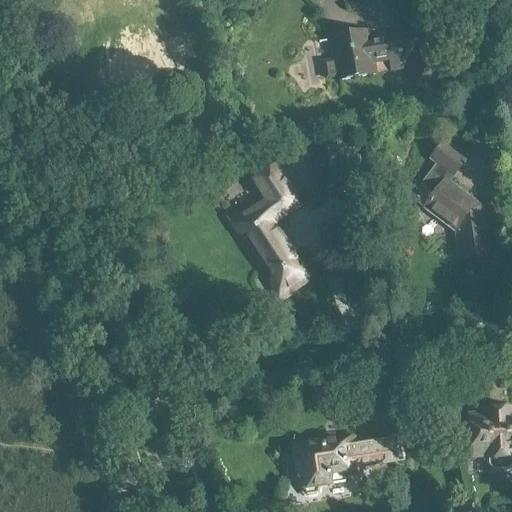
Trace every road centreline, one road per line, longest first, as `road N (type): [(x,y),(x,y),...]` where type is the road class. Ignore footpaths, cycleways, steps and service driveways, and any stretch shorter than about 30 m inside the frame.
road 1 (track): [(178,511),(0,92)]
road 2 (residential): [(134,418),(163,402),(281,378),(511,345)]
